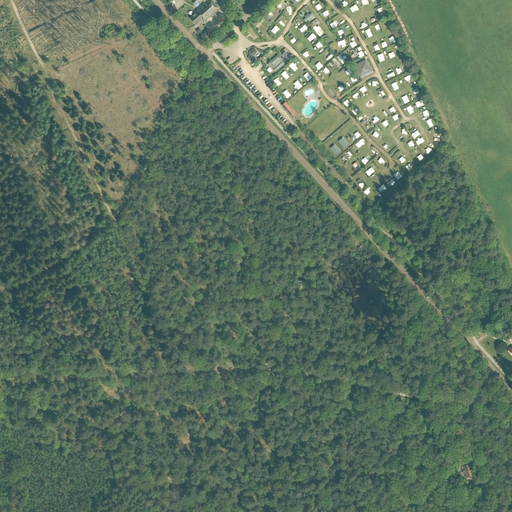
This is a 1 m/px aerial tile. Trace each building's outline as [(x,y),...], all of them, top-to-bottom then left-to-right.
[(219,8),(212,0),(202,0),(204,2),(195,11),(196,12),(190,18),(196,24),(202,19),(205,21),(219,8)] [(353,13),(358,10),(354,4),(349,8),(353,13)] [(284,10),(282,12),(287,19),(290,17),(284,10)] [(279,17),(276,21),(281,26),(285,22),(279,17)] [(312,28),(316,25),(312,19),(308,22),(312,28)] [(214,20),(209,24),(214,30),(219,26),(214,20)] [(298,28),(301,33),(307,29),(304,24),(298,28)] [(273,27),(269,31),(273,36),(278,32),(273,27)] [(246,30),(243,33),(249,38),(252,36),(246,30)] [(281,55),(287,60),(290,57),(285,51),(281,55)] [(278,55),(268,64),(270,67),(271,66),(276,72),(285,63),(278,55)] [(294,58),(290,62),(295,68),(299,65),(294,58)] [(314,59),(308,64),(312,69),(318,64),(314,59)] [(360,78),(372,71),(366,59),(354,66),(360,78)] [(322,72),(318,75),(323,81),(327,78),(322,72)] [(339,87),(338,88),(340,91),(344,88),(337,81),(335,83),(339,87)] [(361,95),(365,92),(361,86),(357,89),(361,95)] [(331,87),(326,91),(332,97),(336,93),(331,87)] [(383,91),(377,95),(380,99),(386,95),(383,91)] [(308,114),(317,104),(312,100),(303,110),(308,114)] [(282,105),(292,118),(296,115),(286,102),(282,105)] [(392,114),(396,110),(391,105),(387,108),(392,114)] [(380,124),(384,130),(388,127),(384,121),(380,124)] [(407,133),(402,137),(405,141),(410,137),(407,133)] [(345,146),(348,144),(342,136),(339,139),(345,146)] [(389,149),(394,143),(389,141),(385,147),(389,149)] [(330,147),(336,155),(341,151),(334,144),(330,147)] [(387,160),(384,156),(383,157),(381,155),(377,157),(382,163),(387,160)] [(470,464),(463,466),(466,477),(473,475),(470,464)]
